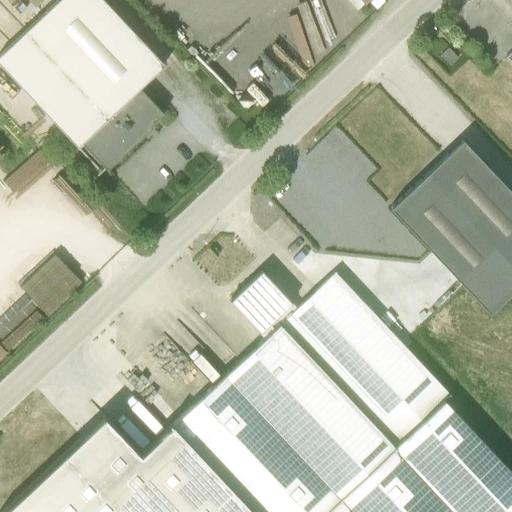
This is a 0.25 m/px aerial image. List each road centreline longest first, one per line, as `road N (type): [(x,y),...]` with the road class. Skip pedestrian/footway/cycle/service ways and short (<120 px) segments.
road 1 (unclassified): [(0,399),(427,0)]
road 2 (unknown): [(0,251),(36,224),(58,221),(126,280)]
